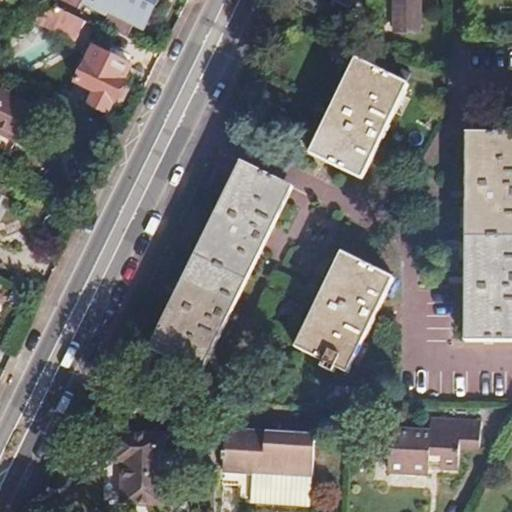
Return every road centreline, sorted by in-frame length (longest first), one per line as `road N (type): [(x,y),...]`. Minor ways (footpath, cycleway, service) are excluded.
road 1 (tertiary): [(0,506),(197,124),(251,0)]
road 2 (tertiary): [(216,0),(0,439)]
road 3 (motorway): [(0,408),(177,0)]
road 4 (motorway): [(147,0),(0,351)]
